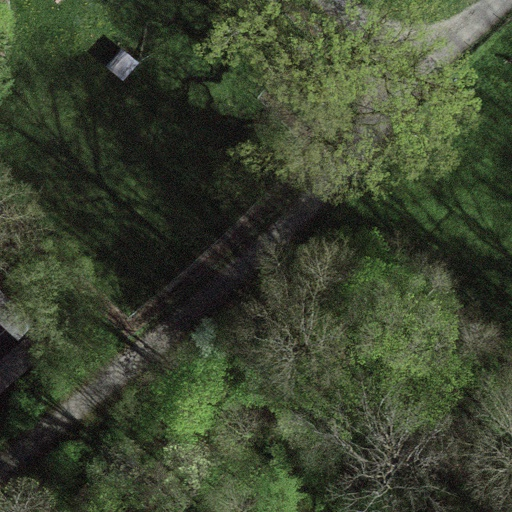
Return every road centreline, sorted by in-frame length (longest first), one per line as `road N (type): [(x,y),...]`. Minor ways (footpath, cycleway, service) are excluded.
road 1 (track): [(0,474),(174,322),(452,42)]
road 2 (track): [(452,42),(390,31),(337,0)]
